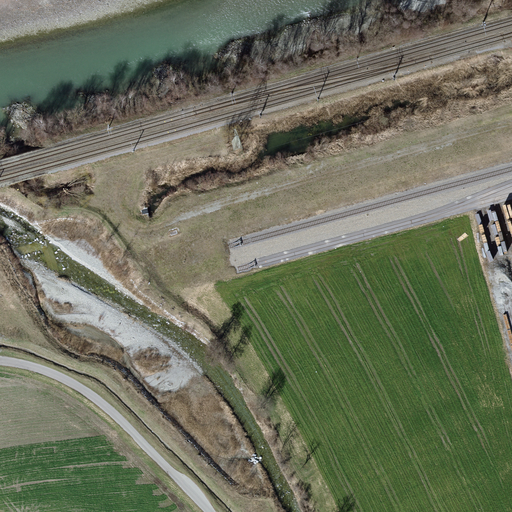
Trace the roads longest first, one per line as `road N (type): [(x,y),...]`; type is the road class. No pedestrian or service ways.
road 1 (motorway): [(511,130),(0,270)]
road 2 (motorway): [(0,299),(511,160)]
